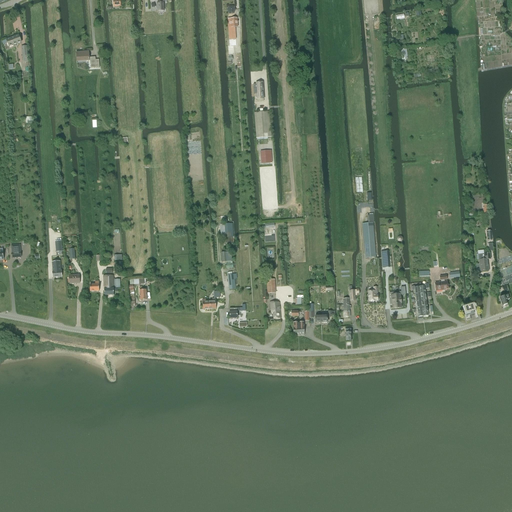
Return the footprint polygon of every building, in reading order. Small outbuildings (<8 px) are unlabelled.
[(149,0),(150,1),(158,1),(158,3),(158,11),(164,11),(163,3),(163,2),(165,1),(165,0),(149,0)] [(226,10),(229,14),(234,14),(236,10),(233,6),(229,6),(226,10)] [(19,35),(7,40),(9,47),(22,42),(19,35)] [(89,51),(76,52),(77,61),(90,60),(90,68),(99,68),(99,59),(95,60),(95,57),(89,57),(89,51)] [(266,112),(255,113),(256,138),(268,137),(266,112)] [(271,151),(260,151),(261,164),(272,163),(271,151)] [(368,224),(363,224),(365,254),(371,254),(372,258),(376,257),(373,224),(373,223),(374,223),(373,215),(367,215),(368,224)] [(221,237),(226,237),(226,243),(235,243),(234,232),(227,233),(226,229),(221,229),(221,233),(220,233),(221,237)] [(17,245),(11,245),(12,258),(18,257),(21,257),(20,244),(17,245)] [(388,251),(381,251),(382,268),(384,268),(389,267),(390,267),(389,257),(388,251)] [(222,262),(232,261),(231,252),(221,253),(222,262)] [(489,271),(487,260),(490,259),(490,253),(483,254),(484,260),(479,260),(480,272),(485,271),(486,272),(487,272),(488,271),(489,271)] [(60,261),(51,262),(53,277),(62,277),(60,261)] [(70,284),(80,283),(79,275),(69,276),(70,284)] [(104,277),(104,289),(114,289),(113,276),(104,277)] [(436,283),(436,291),(443,291),(443,289),(448,289),(448,282),(444,282),(444,280),(447,280),(447,276),(440,277),(440,281),(442,280),(442,283),(436,283)] [(275,280),(266,280),(267,294),(276,293),(275,280)] [(90,292),(99,292),(99,282),(95,282),(95,285),(90,285),(90,292)] [(415,290),(416,295),(421,294),(420,287),(415,287),(415,286),(415,284),(411,285),(412,291),(415,290)] [(420,287),(421,294),(426,294),(425,289),(429,289),(428,284),(423,285),(423,286),(420,287)] [(369,292),(369,302),(376,301),(378,301),(378,296),(377,287),(374,287),(374,291),(369,292)] [(391,300),(389,301),(390,304),(392,304),(392,309),(402,308),(400,293),(391,294),(391,300)] [(500,299),(501,302),(503,306),(508,304),(507,301),(510,299),(508,295),(505,297),(505,296),(500,299)] [(274,319),(281,319),(280,303),(271,302),(272,313),(274,312),(274,319)] [(465,315),(476,311),(475,308),(477,308),(476,305),(475,306),(475,305),(474,305),(474,304),(463,307),(465,315)] [(238,318),(237,315),(241,315),(241,308),(230,309),(230,312),(230,319),(238,318)]
